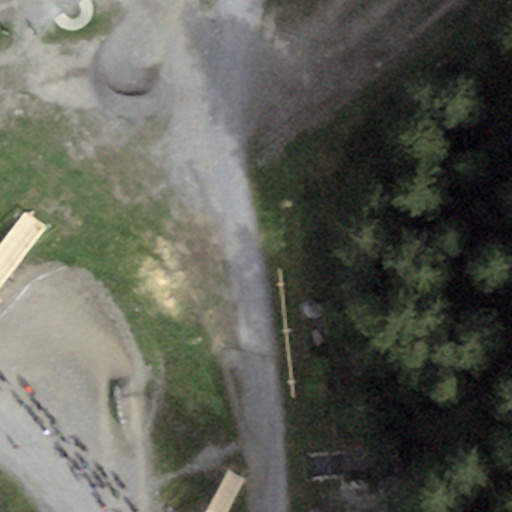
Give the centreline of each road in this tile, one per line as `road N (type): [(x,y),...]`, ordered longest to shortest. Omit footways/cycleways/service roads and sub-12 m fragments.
road 1 (track): [(267,511),(257,287),(225,96),(241,0)]
road 2 (track): [(110,511),(85,458),(40,400),(0,371)]
